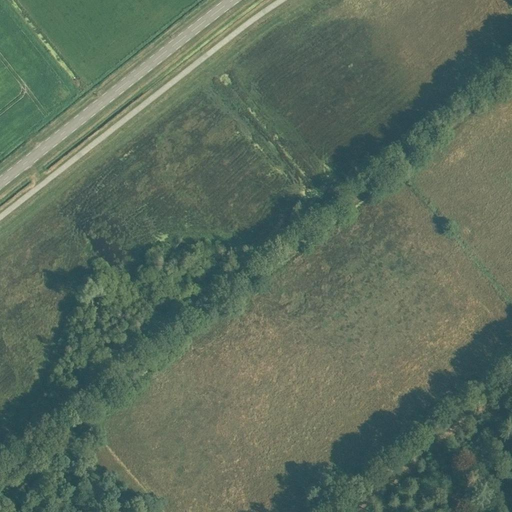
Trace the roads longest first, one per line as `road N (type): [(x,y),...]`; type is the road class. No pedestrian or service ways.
road 1 (track): [(511,69),(0,474)]
road 2 (tertiary): [(0,180),(237,0)]
